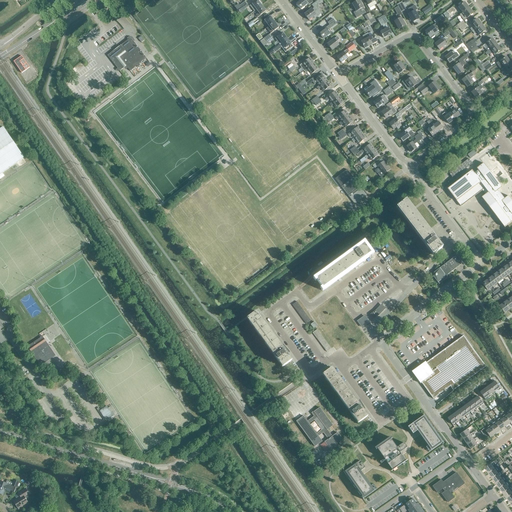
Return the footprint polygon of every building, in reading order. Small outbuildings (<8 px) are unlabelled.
[(254,11),(256,9),(262,5),(257,0),(256,0),(250,5),(254,11)] [(300,0),(296,4),(300,9),(307,4),(308,5),(312,2),(310,0),(300,0)] [(366,12),(358,0),(352,4),(356,11),(354,12),(356,18),(366,12)] [(374,0),(365,0),(368,4),(367,5),(369,8),(375,5),(374,4),(376,3),(375,1),(374,0)] [(460,10),(462,13),(469,7),(466,2),(465,3),(464,2),(458,7),(460,10)] [(256,9),(259,13),(256,15),(258,17),(260,15),(266,11),(262,5),(256,9)] [(407,11),(412,22),(419,18),(415,11),(417,10),(415,5),(408,9),(409,10),(407,11)] [(311,9),(304,14),(309,20),(314,16),(315,18),(321,13),(318,9),(317,10),(315,7),(311,10),(311,9)] [(402,14),(401,12),(398,7),(394,9),(397,14),(395,15),(398,19),(394,21),(399,30),(405,26),(400,16),(402,14)] [(473,12),(469,7),(462,13),(459,14),(464,20),(473,13),(472,12),(473,12)] [(264,20),(269,26),(274,22),(272,19),(277,15),(275,12),(264,20)] [(381,26),(382,25),(385,30),(380,32),(383,38),(391,34),(388,28),(385,23),(388,22),(384,15),(377,19),(381,26)] [(443,17),(441,15),(433,21),(435,23),(443,17)] [(329,25),(319,33),(323,39),(330,34),(327,30),(333,26),(332,24),(335,21),(333,18),(328,22),(329,25)] [(471,24),(473,26),(470,29),(472,31),(482,24),(478,19),(478,20),(477,19),(471,24)] [(456,30),(459,28),(464,24),(462,21),(453,27),(456,30)] [(279,27),(274,22),(269,26),(271,29),(270,30),(272,33),(279,27)] [(437,29),(434,24),(425,31),(431,39),(438,33),(436,30),(437,29)] [(479,35),(486,30),(485,29),(486,29),(482,24),(472,31),(474,34),(477,31),(479,35)] [(448,31),(454,38),(458,35),(452,27),(448,31)] [(287,38),(282,32),(275,38),(279,44),(287,38)] [(367,33),(365,34),(371,45),(377,42),(373,34),(373,35),(371,32),(368,34),(367,33)] [(271,37),(269,34),(264,38),(263,37),(260,39),(263,43),(266,41),(271,37)] [(364,39),(361,41),(365,48),(371,45),(365,34),(362,36),(364,38),(364,39)] [(132,37),(129,36),(129,38),(128,39),(128,38),(120,45),(120,44),(115,49),(107,55),(120,70),(126,65),(130,71),(135,67),(134,67),(137,65),(138,66),(140,64),(139,63),(146,57),(132,38),(132,37)] [(281,45),(281,47),(282,48),(283,49),(285,48),(296,40),(294,37),(289,41),(287,38),(279,44),(281,42),(282,44),(281,45)] [(337,37),(327,44),(332,50),(339,45),(336,42),(339,39),(337,37)] [(435,44),(439,50),(446,45),(444,42),(446,41),(444,38),(442,39),(441,39),(435,44)] [(486,49),(487,51),(489,49),(496,44),(492,39),(486,43),(486,44),(488,47),(486,49)] [(453,46),(455,48),(463,42),(461,40),(453,46)] [(346,47),(347,49),(350,52),(355,48),(351,42),(346,47)] [(489,49),(487,51),(492,57),(501,50),(496,44),(489,49)] [(337,57),(341,63),(348,58),(345,54),(349,52),(347,50),(343,52),(337,57)] [(453,51),(445,57),(449,63),(456,58),(453,55),(455,53),(453,51)] [(461,61),(453,68),(458,75),(463,70),(461,68),(465,64),(463,61),(468,56),(466,54),(460,59),(461,61)] [(22,56),(14,61),(21,73),(30,67),(22,56)] [(500,61),(500,62),(504,67),(510,62),(506,57),(500,61)] [(314,63),(310,58),(300,65),(302,67),(304,71),(306,69),(314,63)] [(400,61),(394,66),(399,73),(405,69),(400,61)] [(509,73),(511,70),(511,64),(510,62),(504,67),(501,69),(506,76),(509,73)] [(306,69),(304,71),(306,73),(308,71),(311,74),(318,69),(314,63),(306,69)] [(287,72),(288,74),(295,69),(293,66),(288,69),(289,70),(287,72)] [(462,80),(467,87),(473,83),(469,78),(473,75),(471,73),(462,80)] [(313,78),(307,83),(309,86),(313,82),(314,84),(317,82),(319,86),(327,80),(322,74),(315,80),(313,78)] [(405,80),(401,82),(404,85),(408,90),(410,88),(416,84),(411,77),(406,81),(405,80)] [(304,79),(299,83),(299,84),(296,86),(298,88),(299,88),(306,82),(304,79)] [(319,86),(317,87),(319,89),(321,88),(324,91),(331,85),(327,80),(319,86)] [(371,86),(365,91),(369,97),(372,95),(373,97),(380,92),(376,87),(378,85),(374,80),(369,84),(371,86)] [(422,84),(413,91),(415,93),(419,90),(422,94),(427,90),(430,88),(434,93),(440,89),(435,81),(426,88),(424,86),(422,84)] [(480,85),(471,92),(476,98),(482,94),(479,91),(483,88),(480,85)] [(339,97),(335,91),(325,98),(327,101),(329,99),(332,102),(339,97)] [(383,95),(373,102),(377,108),(384,103),(382,100),(385,98),(383,95)] [(339,97),(332,102),(330,104),(331,106),(334,105),(336,108),(344,102),(339,97)] [(396,119),(396,118),(389,124),(393,129),(396,127),(398,129),(402,126),(398,121),(401,119),(400,117),(402,115),(406,111),(412,107),(410,104),(395,115),(397,118),(396,119)] [(388,107),(381,112),(384,115),(383,116),(385,118),(386,118),(392,114),(393,114),(396,112),(393,108),(392,105),(388,108),(388,107)] [(449,113),(454,119),(460,115),(453,106),(450,108),(452,110),(449,113)] [(349,116),(345,110),(335,118),(336,120),(339,118),(341,121),(349,116)] [(444,113),(442,114),(449,124),(454,119),(449,113),(446,115),(444,113)] [(341,121),(341,122),(339,123),(341,126),(343,124),(345,127),(353,121),(349,116),(341,121)] [(429,120),(437,132),(443,128),(438,121),(435,124),(431,119),(429,120)] [(431,127),(427,130),(432,136),(437,132),(429,120),(427,122),(431,127)] [(405,132),(399,136),(403,141),(409,136),(410,138),(414,135),(410,130),(407,126),(406,124),(402,128),(405,132)] [(0,173),(24,158),(3,127),(0,129),(0,173)] [(362,132),(357,127),(347,134),(349,137),(352,135),(354,138),(362,132)] [(354,138),(352,140),(353,142),(356,140),(358,144),(366,138),(362,132),(354,138)] [(412,142),(407,146),(411,152),(416,148),(419,146),(416,143),(422,138),(421,137),(418,134),(418,133),(414,137),(415,139),(412,142)] [(374,149),(370,144),(359,152),(357,149),(352,153),(354,156),(356,154),(358,156),(364,152),(367,155),(374,149)] [(363,161),(366,159),(368,157),(371,160),(379,155),(374,149),(367,155),(361,159),(363,161)] [(474,150),(467,154),(471,158),(477,154),(474,150)] [(381,158),(374,164),(372,165),(374,168),(376,167),(380,171),(378,173),(378,174),(380,177),(382,177),(384,175),(383,174),(390,169),(381,158)] [(472,171),(472,170),(450,187),(447,189),(459,205),(466,200),(468,201),(482,190),(484,192),(485,194),(481,197),(498,220),(504,228),(511,222),(511,221),(511,200),(508,196),(504,199),(498,190),(502,187),(483,163),(476,168),(478,170),(474,173),(472,171)] [(348,196),(360,187),(347,169),(335,179),(342,188),(348,196)] [(355,204),(367,195),(361,188),(349,197),(355,204)] [(434,236),(406,199),(396,207),(433,255),(442,247),(437,241),(438,240),(435,235),(434,236)] [(350,253),(338,262),(315,278),(323,288),(371,253),(364,243),(357,248),(357,247),(349,252),(350,253)] [(455,256),(441,267),(434,272),(433,276),(439,284),(447,278),(448,274),(459,265),(455,259),(456,258),(455,256)] [(507,275),(511,271),(511,270),(507,264),(504,266),(504,265),(502,267),(502,268),(507,275)] [(502,279),(507,275),(502,268),(499,270),(499,269),(496,271),(497,272),(502,279)] [(497,283),(502,279),(497,272),(495,274),(494,273),(491,274),(492,275),(492,276),(497,283)] [(492,286),(497,283),(492,276),(490,277),(489,276),(486,278),(487,279),(492,286)] [(487,290),(492,286),(487,279),(484,281),(484,280),(481,282),(487,290)] [(508,312),(510,310),(504,302),(499,306),(504,313),(507,310),(508,312)] [(380,306),(376,311),(371,314),(374,318),(379,315),(383,310),(380,306)] [(282,349),(256,312),(248,318),(283,366),(291,361),(287,355),(289,353),(284,347),(282,349)] [(364,316),(358,321),(362,327),(369,322),(364,316)] [(453,390),(486,366),(463,336),(425,363),(430,369),(418,378),(433,399),(450,386),(453,390)] [(29,346),(35,355),(40,364),(54,355),(42,338),(29,346)] [(323,374),(336,391),(358,423),(366,417),(362,411),(364,409),(360,403),(358,405),(331,368),(323,374)] [(494,391),(495,391),(497,389),(498,390),(500,389),(499,388),(500,387),(495,381),(490,385),(494,391)] [(489,395),(490,395),(492,393),(493,394),(496,392),(495,391),(494,391),(490,385),(485,388),(489,395)] [(485,388),(480,392),(484,399),(487,396),(488,398),(491,396),(490,395),(489,395),(485,388)] [(472,400),(477,406),(480,404),(481,405),(483,404),(482,403),(477,396),(472,400)] [(472,410),(475,408),(476,409),(478,408),(477,406),(472,400),(467,403),(472,410)] [(462,407),(467,413),(470,411),(473,416),(475,414),(472,410),(467,403),(462,407)] [(107,406),(99,411),(106,421),(107,420),(109,419),(112,418),(113,416),(107,406)] [(314,412),(312,413),(314,416),(307,421),(303,416),(296,421),(315,447),(322,441),(318,436),(323,432),(328,439),(325,442),(330,449),(343,440),(337,433),(332,437),(327,430),(333,426),(320,407),(314,412)] [(457,411),(462,417),(465,415),(468,419),(470,417),(467,413),(462,407),(457,411)] [(452,414),(457,421),(460,419),(463,423),(466,421),(462,417),(457,411),(452,414)] [(461,426),(457,421),(452,414),(447,418),(452,424),(455,422),(456,424),(457,423),(460,427),(461,426)] [(443,442),(438,435),(424,415),(414,422),(431,446),(429,448),(431,450),(443,442)] [(500,420),(505,427),(510,423),(505,416),(504,415),(502,416),(503,418),(500,420)] [(495,424),(500,430),(505,427),(500,420),(499,419),(497,420),(498,421),(495,424)] [(490,427),(495,434),(500,430),(495,424),(494,422),(492,424),(493,425),(490,427)] [(417,431),(412,424),(407,427),(412,434),(417,431)] [(489,436),(490,438),(495,434),(490,427),(489,426),(487,427),(488,429),(485,431),(484,428),(480,431),(486,438),(489,436)] [(459,434),(463,439),(470,435),(468,432),(469,431),(467,429),(466,430),(466,429),(459,434)] [(463,439),(467,444),(473,440),(473,439),(471,437),(473,436),(471,434),(470,435),(463,439)] [(473,440),(467,444),(470,449),(477,445),(475,442),(476,441),(475,438),(473,439),(473,440)] [(406,448),(404,444),(403,443),(397,448),(390,439),(377,449),(392,470),(406,461),(400,452),(406,448)] [(354,465),(344,472),(346,476),(348,479),(351,482),(353,485),(356,489),(358,492),(360,495),(362,498),(362,499),(374,490),(372,487),(370,489),(358,471),(364,467),(360,461),(354,465)] [(491,464),(485,469),(488,474),(495,469),(493,466),(494,465),(496,464),(494,462),(493,463),(491,464)] [(495,469),(488,474),(492,479),(498,474),(496,471),(498,470),(496,468),(495,469)] [(464,483),(456,472),(450,477),(451,478),(443,483),(441,480),(433,486),(437,492),(443,488),(445,491),(442,494),(448,502),(454,498),(450,493),(458,488),(464,483)] [(498,474),(492,479),(496,484),(502,479),(500,476),(501,475),(500,473),(498,474)] [(502,479),(496,484),(499,489),(506,484),(504,481),(505,480),(503,478),(502,479)] [(9,492),(12,486),(8,485),(8,484),(0,481),(0,493),(3,495),(5,492),(4,492),(5,490),(6,491),(9,492)] [(506,484),(499,489),(503,494),(509,489),(507,486),(509,485),(507,483),(506,484)] [(509,489),(503,494),(506,499),(511,494),(511,492),(511,491),(511,490),(511,487),(509,489)] [(24,497),(29,494),(25,489),(19,493),(21,496),(14,501),(19,509),(21,507),(23,506),(22,505),(27,502),(24,497)] [(417,504),(413,498),(399,508),(401,511),(405,511),(409,510),(408,510),(417,504)]
